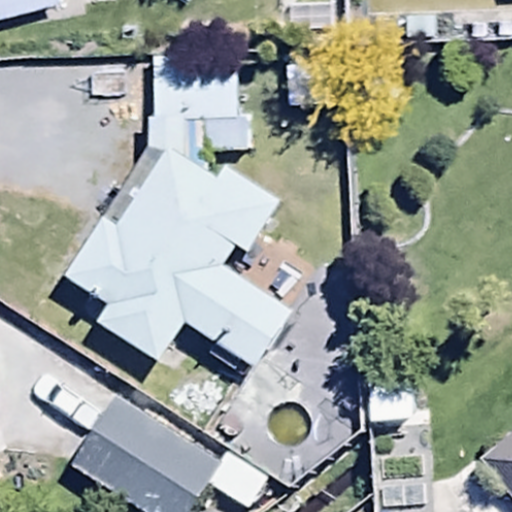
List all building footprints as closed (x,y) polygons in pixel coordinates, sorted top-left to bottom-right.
[(0,0),(0,32),(66,18),(62,0),(0,0)] [(159,64),(157,162),(248,164),(250,66),(159,64)] [(379,134),(406,98),(373,73),(346,109),(379,134)] [(164,375),(191,335),(264,385),(303,327),(229,278),(242,259),(254,266),(288,215),(232,178),(221,193),(179,165),(127,242),(112,232),(74,289),(98,306),(101,300),(122,314),(107,336),(164,375)] [(225,472),(124,405),(80,476),(134,511),(213,511),(221,500),(238,511),(257,511),(271,492),(230,465),(225,472)] [(511,511),(511,447),(478,473),(505,511),(511,511)]
